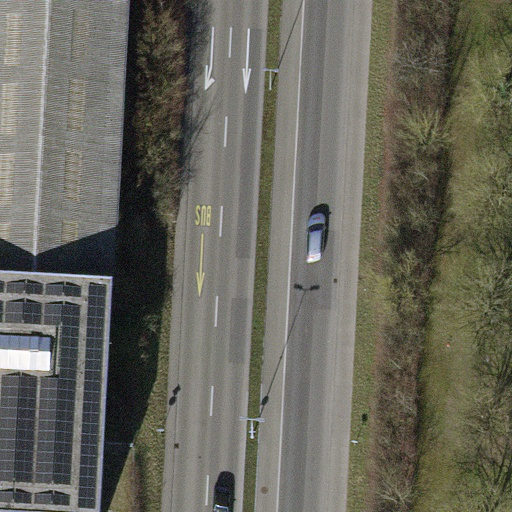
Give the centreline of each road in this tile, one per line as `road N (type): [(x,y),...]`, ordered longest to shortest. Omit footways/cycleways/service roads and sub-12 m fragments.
road 1 (primary): [(234,0),(207,511)]
road 2 (primary): [(308,511),(335,0)]
